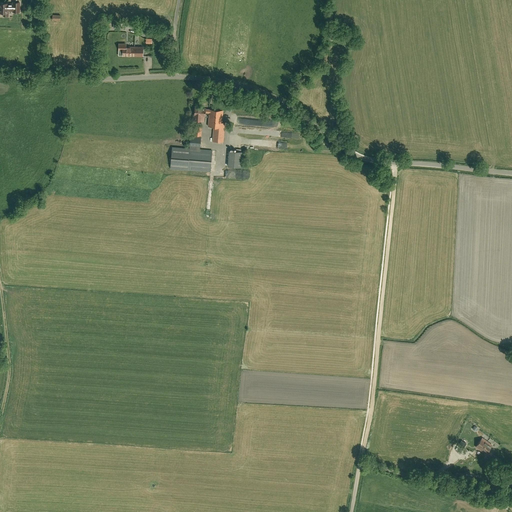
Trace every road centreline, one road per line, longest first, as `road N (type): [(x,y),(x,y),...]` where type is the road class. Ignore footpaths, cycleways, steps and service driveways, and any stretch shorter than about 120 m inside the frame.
road 1 (unclassified): [(511,173),(357,155),(291,107),(224,80),(0,76)]
road 2 (track): [(359,460),(396,163)]
